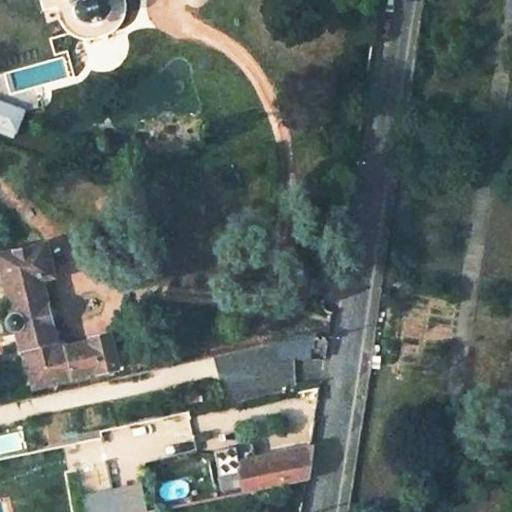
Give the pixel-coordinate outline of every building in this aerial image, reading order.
[(62,0),(55,2),(63,24),(70,33),(72,35),(79,40),(84,42),(90,43),(95,43),(104,41),(108,40),(114,34),(117,30),(120,23),(120,18),(118,3),(117,0),(62,0)] [(23,109),(0,100),(0,132),(12,137),(23,109)] [(49,339),(37,281),(50,278),(43,248),(0,256),(0,259),(8,298),(2,300),(13,349),(20,348),(29,386),(78,375),(77,373),(96,369),(96,371),(113,368),(106,332),(89,335),(90,340),(64,347),(49,339)] [(313,335),(313,350),(325,352),(328,331),(313,335)] [(308,337),(217,353),(225,400),(296,388),(291,360),(312,356),(308,337)] [(295,447),(296,452),(311,449),(312,441),(295,443),(295,447)] [(236,464),(241,492),(306,478),(311,449),(296,452),(295,447),(271,452),(272,457),(236,464)] [(138,484),(80,496),(83,511),(141,511),(144,511),(138,484)]
